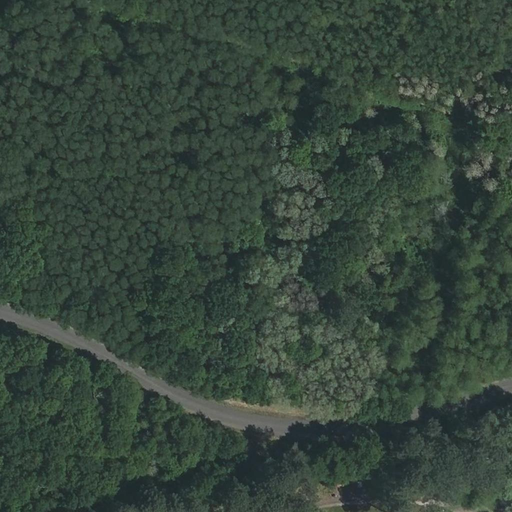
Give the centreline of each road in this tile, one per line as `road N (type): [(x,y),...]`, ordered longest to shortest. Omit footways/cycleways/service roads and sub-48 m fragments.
road 1 (unclassified): [(511,386),(386,424),(283,425),(194,404),(47,325),(0,312)]
road 2 (track): [(101,0),(472,123),(511,109)]
